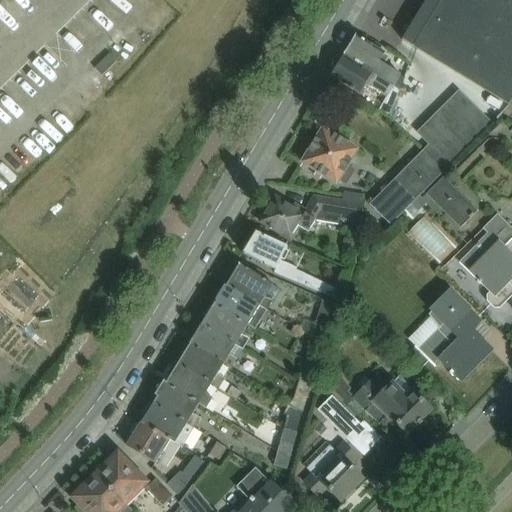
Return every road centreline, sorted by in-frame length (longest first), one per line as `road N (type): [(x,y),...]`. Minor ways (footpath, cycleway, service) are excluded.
road 1 (tertiary): [(0,507),(107,386),(342,0)]
road 2 (residential): [(511,389),(389,511)]
